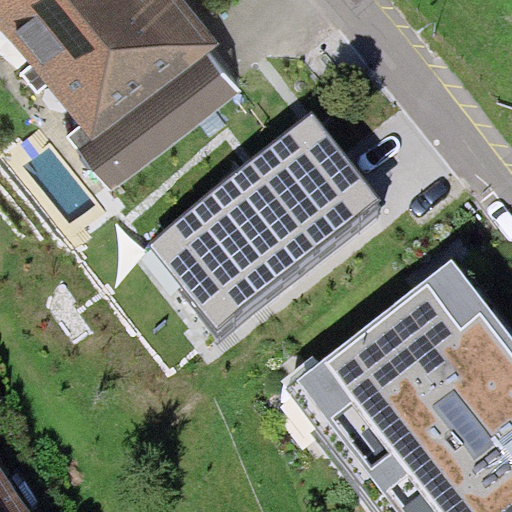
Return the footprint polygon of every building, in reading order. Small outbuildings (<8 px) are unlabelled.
[(0,0),(0,10),(86,116),(94,125),(208,33),(221,22),(202,0),(0,0)] [(241,71),(208,33),(94,125),(86,116),(68,129),(111,179),(241,71)] [(395,205),(313,105),(230,172),(311,273),(395,205)] [(511,511),(511,357),(451,278),(308,388),(403,511),(511,511)] [(0,511),(25,511),(0,472),(0,511)]
